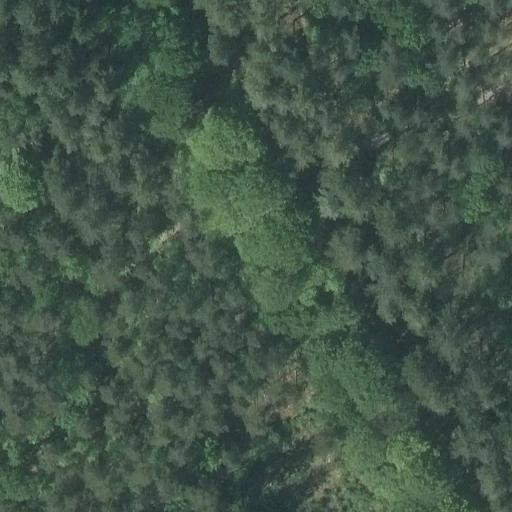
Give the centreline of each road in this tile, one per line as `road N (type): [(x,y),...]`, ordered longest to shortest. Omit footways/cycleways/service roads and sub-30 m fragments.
road 1 (track): [(143,0),(448,511)]
road 2 (unknown): [(511,75),(181,221),(134,246),(98,280),(0,250)]
